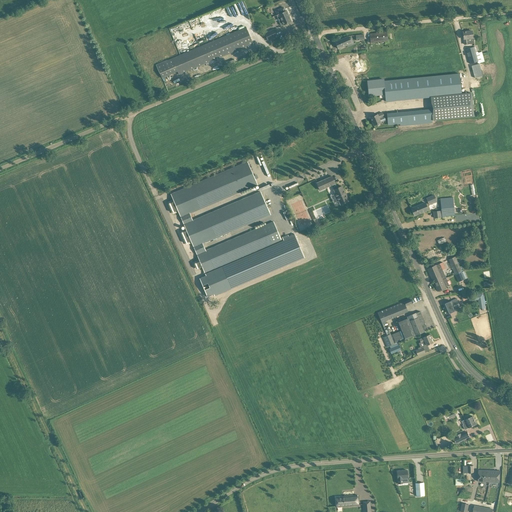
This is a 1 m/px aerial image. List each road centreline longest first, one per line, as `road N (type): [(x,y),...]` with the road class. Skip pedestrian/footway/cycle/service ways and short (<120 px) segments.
road 1 (tertiary): [(511,399),(475,382),(459,363),(313,37)]
road 2 (unclassified): [(313,37),(0,169)]
road 3 (unclassified): [(511,451),(296,466),(259,475),(197,511)]
road 4 (track): [(0,325),(89,511)]
road 5 (track): [(313,37),(511,13)]
